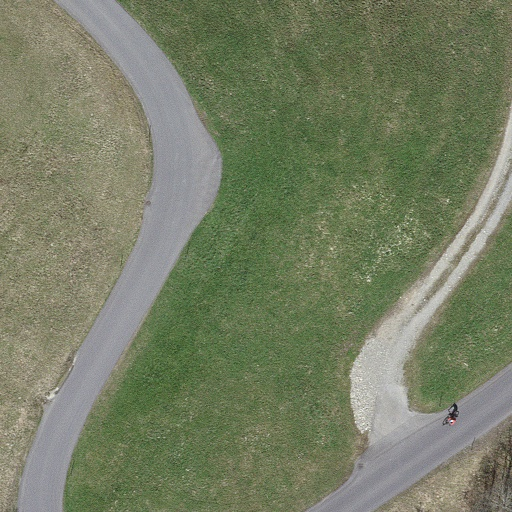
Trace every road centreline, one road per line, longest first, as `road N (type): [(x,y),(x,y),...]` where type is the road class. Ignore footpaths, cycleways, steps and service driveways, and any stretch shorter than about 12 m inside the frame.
road 1 (residential): [(38,511),(41,469),(181,212),(174,117),(130,43),(83,0)]
road 2 (track): [(416,462),(393,389),(472,246),(511,139)]
road 3 (residential): [(511,389),(345,511)]
